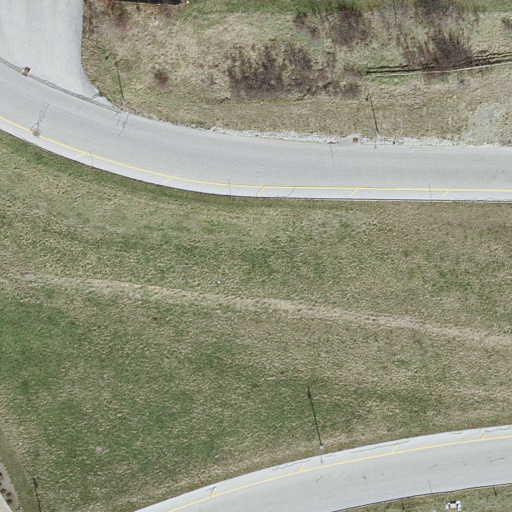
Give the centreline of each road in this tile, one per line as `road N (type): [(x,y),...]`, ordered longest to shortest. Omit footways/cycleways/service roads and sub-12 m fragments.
road 1 (residential): [(511,181),(296,181),(126,153),(0,99)]
road 2 (residential): [(266,511),(326,493),(511,466)]
